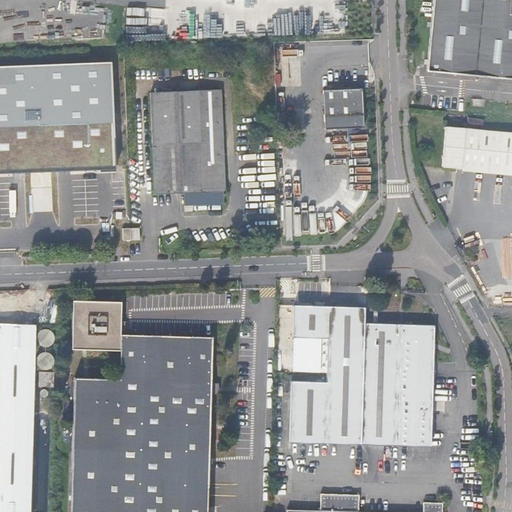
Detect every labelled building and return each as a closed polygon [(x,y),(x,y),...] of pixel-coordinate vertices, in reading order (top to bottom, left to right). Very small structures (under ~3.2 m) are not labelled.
[(511,0),(435,0),(429,76),(511,83),(511,0)] [(115,61),(124,61),(123,49),(102,49),(102,54),(102,61),(115,61)] [(116,70),(124,69),(124,61),(115,61),(116,70)] [(333,90),(322,90),(323,129),(362,128),(361,89),(343,89),(343,86),(333,86),(333,90)] [(87,225),(103,224),(98,93),(96,93),(96,90),(93,90),(94,93),(8,96),(10,134),(72,132),(74,195),(13,198),(14,228),(80,225),(87,225)] [(185,206),(225,205),(225,192),(227,192),(223,93),(150,95),(154,196),(185,195),(185,206)] [(511,134),(450,128),(446,168),(511,174),(511,134)] [(139,225),(139,215),(130,215),(130,225),(139,225)] [(124,241),(139,241),(139,228),(123,229),(124,241)] [(120,304),(73,303),(72,351),(119,352),(118,383),(73,382),(69,511),(205,511),(210,339),(119,337),(119,333),(119,324),(120,304)] [(364,324),(364,309),(292,307),(291,338),(326,339),(325,383),(290,382),(288,443),(431,448),(434,327),(364,324)] [(0,511),(30,511),(36,325),(0,323),(0,511)] [(51,345),(51,341),(50,340),(51,330),(42,329),(41,344),(51,345)] [(358,511),(359,496),(320,495),(319,511),(287,510),(286,511),(442,511),(442,503),(423,503),(423,511),(358,511)]
